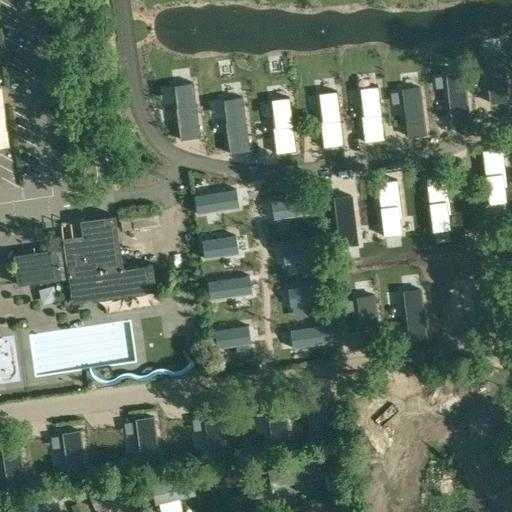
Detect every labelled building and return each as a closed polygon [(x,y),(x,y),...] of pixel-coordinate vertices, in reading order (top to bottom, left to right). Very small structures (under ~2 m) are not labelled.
[(420,171),(423,194),(439,192),(437,169),(420,171)] [(379,178),(373,188),(392,201),(399,191),(379,178)] [(284,209),(287,223),(316,217),(313,202),(284,209)] [(64,247),(13,254),(18,285),(68,278),(72,303),(155,290),(152,264),(123,268),(115,215),(80,220),(82,235),(63,237),(64,247)] [(316,459),(266,470),(270,488),(320,477),(316,459)] [(239,474),(224,477),(228,497),(244,494),(239,474)] [(192,477),(151,486),(155,504),(161,503),(181,499),(196,495),(192,477)] [(127,478),(89,495),(95,509),(133,492),(127,478)] [(48,489),(17,511),(43,511),(45,511),(57,502),(48,489)]
